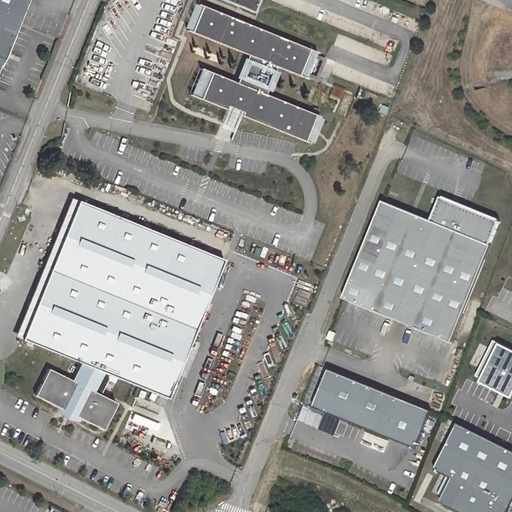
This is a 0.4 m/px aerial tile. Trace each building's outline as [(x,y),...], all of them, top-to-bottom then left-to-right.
[(5,61),(30,0),(0,0),(0,73),(3,67),(3,66),(4,64),(4,63),(5,61)] [(218,0),(254,14),(259,0),(218,0)] [(310,51),(203,8),(192,34),(248,57),(237,85),(205,72),(195,98),(227,111),(228,108),(243,114),(242,117),(305,143),(316,117),(265,96),(277,69),(299,78),(301,74),(307,77),(315,58),(308,55),(310,51)] [(442,198),(432,221),(384,202),(344,299),(453,343),(493,246),(491,246),(501,222),(500,221),(500,220),(444,197),(444,199),(442,198)] [(223,260),(77,201),(21,340),(79,363),(70,380),(47,369),(33,396),(61,409),(63,406),(75,412),(74,416),(102,430),(115,403),(98,394),(108,375),(166,398),(223,260)] [(336,333),(331,331),(328,339),(333,341),(336,333)] [(511,349),(500,344),(481,384),(511,397),(511,349)] [(434,411),(329,371),(314,409),(420,449),(434,411)] [(61,409),(74,416),(75,412),(63,406),(61,409)] [(447,475),(452,477),(443,496),(440,502),(460,511),(462,511),(463,510),(467,511),(507,511),(511,503),(511,449),(457,422),(434,468),(447,475)] [(452,477),(447,475),(438,494),(443,496),(452,477)]
